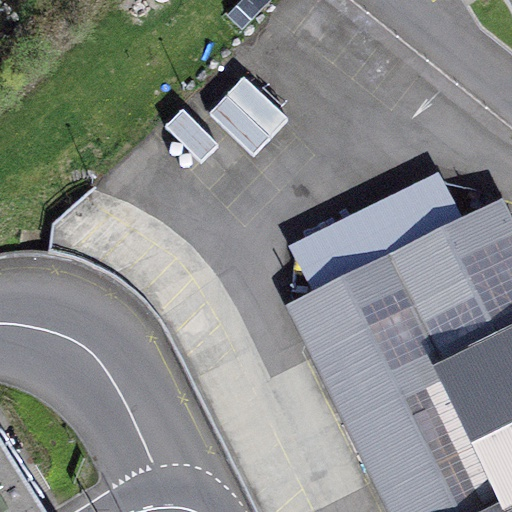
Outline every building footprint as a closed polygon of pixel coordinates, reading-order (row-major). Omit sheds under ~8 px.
[(511,0),(450,0),(452,2),(456,0),(491,0),(511,33),(511,0)] [(229,175),(287,120),(239,69),(180,123),(229,175)] [(511,511),(511,215),(506,204),(286,312),(383,511),(511,511)] [(251,511),(308,511),(316,509),(224,266),(167,287),(251,511)] [(0,511),(52,511),(2,430),(0,430),(0,511)]
